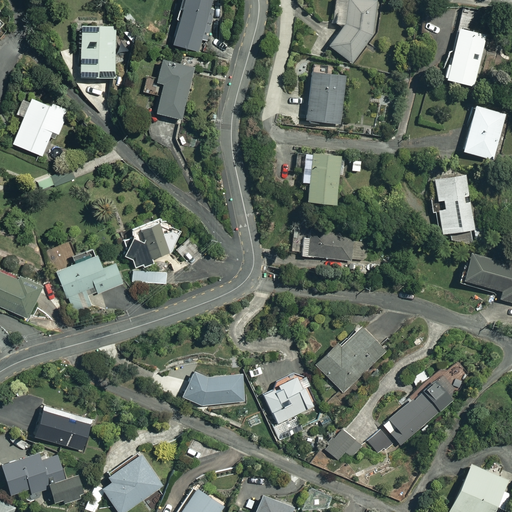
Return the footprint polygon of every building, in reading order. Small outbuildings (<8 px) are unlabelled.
[(206,40),(217,0),(179,0),(167,43),(196,51),(200,38),(206,40)] [(374,2),(365,0),(344,0),(343,8),(333,6),(331,20),(338,26),(324,45),(349,63),(368,36),(374,2)] [(74,76),(111,77),(113,24),(76,23),(74,76)] [(483,35),(454,26),(439,77),(468,85),(483,35)] [(152,111),(179,118),(191,68),(155,59),(150,81),(159,83),(152,111)] [(343,75),(307,70),(300,118),(337,123),(343,75)] [(28,97),(10,144),(39,155),(48,131),(55,133),(65,108),(47,101),(45,104),(28,97)] [(503,114),(470,104),(457,149),(489,159),(503,114)] [(339,157),(306,151),(303,165),(298,164),(295,179),(302,180),(299,198),(330,203),(339,157)] [(361,160),(350,159),(348,169),(359,171),(361,160)] [(54,186),(75,178),(70,167),(35,181),(39,190),(54,184),(54,186)] [(429,197),(426,197),(427,211),(431,211),(432,231),(469,228),(464,174),(428,177),(429,197)] [(127,256),(132,266),(137,264),(139,268),(152,262),(150,258),(167,250),(177,230),(158,219),(156,215),(123,228),(126,236),(120,240),(122,245),(119,253),(127,256)] [(352,234),(308,229),(305,250),(299,249),(299,255),(349,260),(352,234)] [(76,258),(68,241),(55,247),(63,264),(51,270),(74,315),(93,306),(88,296),(118,281),(108,261),(97,266),(89,251),(76,258)] [(511,265),(465,251),(456,282),(475,287),(476,284),(498,290),(496,298),(511,302),(511,265)] [(165,271),(130,270),(130,282),(165,283),(165,271)] [(37,287),(0,271),(0,306),(24,316),(37,287)] [(383,351),(356,325),(335,347),(329,341),(310,362),(343,393),(383,351)] [(206,374),(188,368),(178,394),(199,404),(241,400),(237,371),(206,374)] [(313,403),(296,371),(257,391),(275,424),(272,426),(280,441),(299,431),(290,415),(313,403)] [(396,442),(399,445),(450,399),(430,377),(379,423),(382,427),(396,442)] [(90,418),(38,402),(28,434),(80,450),(90,418)] [(396,442),(382,427),(367,441),(380,456),(396,442)] [(358,446),(340,429),(323,448),(341,465),(358,446)] [(40,457),(38,451),(0,461),(0,466),(7,492),(30,486),(32,492),(49,487),(54,505),(83,497),(77,474),(64,478),(57,453),(40,457)] [(95,483),(90,486),(83,508),(95,511),(96,511),(102,494),(114,511),(120,511),(159,485),(135,451),(94,480),(95,483)] [(491,511),(505,479),(463,461),(441,511),(491,511)] [(215,511),(220,505),(191,487),(174,511),(215,511)] [(286,511),(289,506),(256,494),(249,511),(286,511)] [(0,511),(10,511),(14,506),(0,500),(0,511)]
